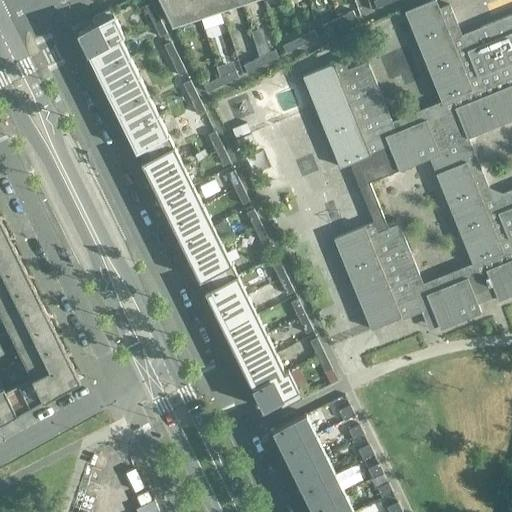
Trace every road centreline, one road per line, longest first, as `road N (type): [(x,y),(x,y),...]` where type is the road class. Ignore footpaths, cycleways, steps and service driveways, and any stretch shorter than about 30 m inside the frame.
road 1 (residential): [(278,511),(30,9)]
road 2 (secondary): [(175,367),(3,22)]
road 3 (secondary): [(0,76),(152,380)]
road 4 (residential): [(124,393),(0,144)]
road 5 (secondary): [(247,511),(175,367)]
road 6 (secondary): [(152,380),(216,511)]
road 7 (residential): [(0,459),(124,393)]
road 8 (residential): [(187,511),(124,393)]
